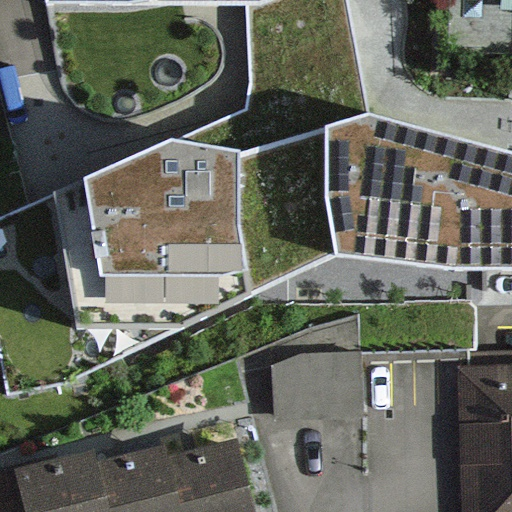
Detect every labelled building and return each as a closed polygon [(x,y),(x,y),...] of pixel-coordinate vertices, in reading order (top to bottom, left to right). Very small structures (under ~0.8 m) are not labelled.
[(240,241),(252,293),(336,253),(327,207),(329,128),(369,113),(345,0),(267,0),(258,4),(248,4),(252,89),(247,118),(177,139),(213,147),(239,153),(240,241)] [(511,47),(511,0),(460,0),(459,46),(511,47)] [(511,269),(511,152),(415,126),(369,113),(329,128),(327,207),(336,253),(453,271),(511,269)] [(177,139),(0,214),(0,365),(6,398),(71,384),(177,335),(252,293),(240,241),(239,153),(213,147),(177,139)] [(273,357),(272,417),(361,419),(362,359),(273,357)] [(511,511),(511,362),(455,364),(458,511),(511,511)] [(100,431),(16,454),(31,511),(262,511),(238,423),(169,441),(166,428),(104,445),(100,431)]
